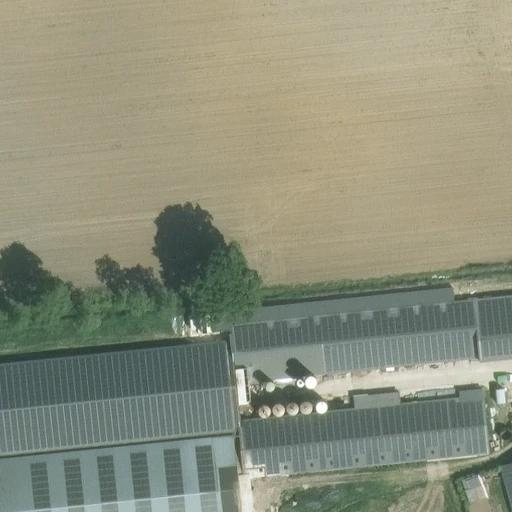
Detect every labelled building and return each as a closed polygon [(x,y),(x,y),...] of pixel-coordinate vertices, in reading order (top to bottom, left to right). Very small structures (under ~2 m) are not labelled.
[(511,295),(473,300),(478,357),(479,363),(511,359),(511,295)] [(229,326),(231,339),(235,383),(248,382),(478,357),(473,300),(453,302),(229,326)] [(250,403),(248,382),(235,383),(231,339),(0,362),(0,455),(239,431),(238,421),(237,404),(250,403)] [(354,409),(238,421),(239,431),(244,475),(249,475),(250,477),(469,455),(487,453),(483,396),(482,389),(458,391),(459,399),(400,405),(398,392),(353,397),(354,409)] [(253,507),(250,477),(249,475),(244,475),(237,476),(233,436),(0,459),(0,511),(240,511),(241,510),(249,510),(249,508),(253,507)] [(511,463),(501,467),(511,506),(511,463)] [(466,481),(475,502),(490,495),(481,474),(466,481)]
